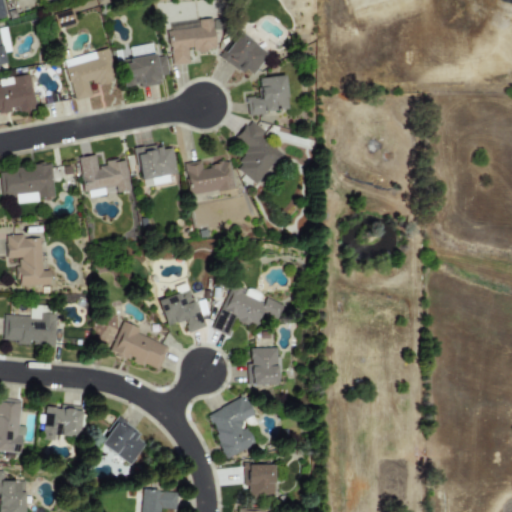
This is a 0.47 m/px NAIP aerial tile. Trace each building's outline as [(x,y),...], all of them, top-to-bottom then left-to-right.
[(169,66),(188,64),(187,53),(213,50),(210,20),(165,24),(169,66)] [(9,52),(4,28),(0,28),(0,47),(1,54),(9,52)] [(249,75),(266,54),(237,32),(217,57),(239,74),(242,70),(249,75)] [(71,101),(90,96),(88,88),(113,82),(105,49),(61,60),(71,101)] [(163,55),(118,62),(121,89),(158,84),(157,76),(165,75),(163,55)] [(0,113),(33,108),(28,75),(0,79),(0,113)] [(286,111),(283,76),(256,78),(258,96),(244,98),(245,115),(286,111)] [(233,139),(246,149),(232,168),(256,187),(281,155),(258,137),(262,132),(247,120),(233,139)] [(169,148),(160,150),(159,144),(132,149),(139,187),(167,182),(166,176),(174,174),(169,148)] [(127,191),(122,160),(94,164),(92,155),(75,158),(80,191),(113,186),(114,193),(127,191)] [(231,190),(227,163),(199,167),(198,161),(182,163),(186,195),(231,190)] [(14,204),(35,202),(35,200),(52,198),(49,165),(0,169),(0,195),(13,195),(14,204)] [(4,259),(14,259),(15,287),(47,286),(47,271),(39,271),(38,238),(22,239),(22,235),(3,236),(4,259)] [(209,329),(224,336),(231,319),(253,328),(260,312),(275,319),(281,306),(264,298),(261,304),(239,295),(241,290),(229,284),(209,329)] [(155,301),(164,327),(181,320),(186,333),(202,327),(188,289),(155,301)] [(0,341),(13,341),(13,345),(51,346),(53,309),(27,308),(27,316),(1,315),(0,341)] [(165,346),(133,334),(136,328),(119,322),(107,352),(128,360),(128,361),(155,371),(165,346)] [(274,348),(247,349),(248,385),(275,384),(274,348)] [(252,445),(244,428),(241,430),(237,422),(251,416),(242,396),(203,416),(224,459),(252,445)] [(15,426),(18,401),(0,399),(0,450),(19,453),(21,427),(15,426)] [(43,405),(38,439),(63,443),(74,444),(79,411),(43,405)] [(142,444),(134,438),(138,433),(115,418),(97,445),(128,465),(142,444)] [(271,465),(241,465),(242,486),(245,486),(245,496),(272,495),(271,465)] [(0,511),(22,511),(23,481),(0,481),(1,471),(0,471),(0,511)] [(161,511),(162,509),(173,509),(173,492),(139,490),(138,511),(161,511)]
